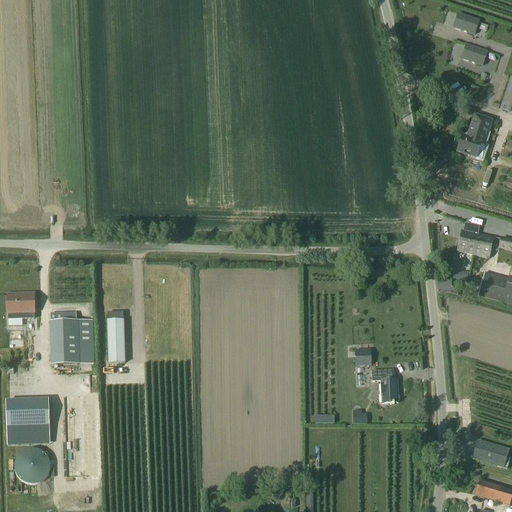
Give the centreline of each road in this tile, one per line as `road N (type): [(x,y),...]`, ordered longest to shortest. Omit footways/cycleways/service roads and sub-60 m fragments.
road 1 (unclassified): [(0,244),(425,250)]
road 2 (track): [(147,511),(136,248)]
road 3 (unclassified): [(435,511),(442,427),(425,250)]
road 4 (unclassified): [(425,250),(383,0)]
road 5 (track): [(491,157),(504,121),(482,113),(505,52),(438,30)]
